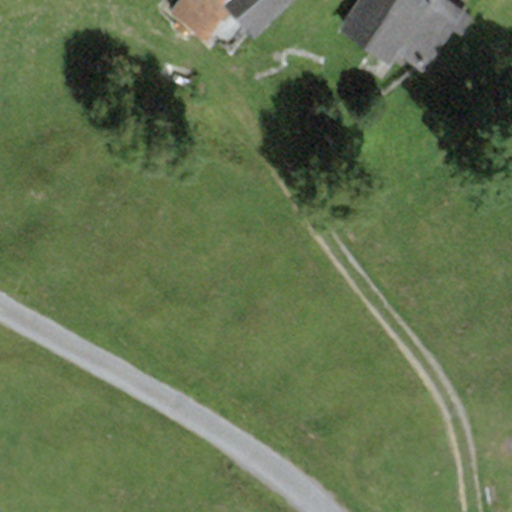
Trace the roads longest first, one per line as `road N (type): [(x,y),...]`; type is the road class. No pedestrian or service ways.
road 1 (track): [(483,511),(468,415),(256,117)]
road 2 (track): [(316,511),(169,397),(0,303)]
